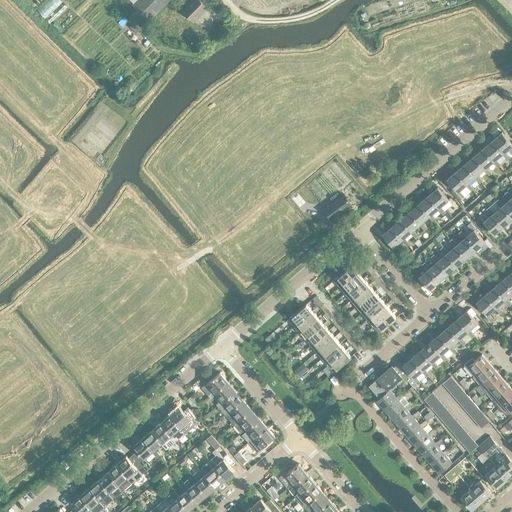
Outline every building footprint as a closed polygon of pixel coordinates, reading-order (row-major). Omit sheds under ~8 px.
[(502,132),(493,140),(503,153),(501,154),(507,160),(510,157),(506,153),(509,151),(511,153),(511,152),(511,142),(511,143),(502,132)] [(493,140),(483,148),(494,160),(493,162),(498,167),(501,165),(496,159),(501,154),(503,153),(493,140)] [(483,148),(474,156),(485,169),(483,170),(489,175),(491,173),(486,167),(493,162),(494,160),(483,148)] [(474,156),(465,164),(476,176),(474,177),(480,183),(483,181),(478,175),(483,170),(485,169),(474,156)] [(465,164),(456,171),(467,184),(465,185),(471,191),(473,188),(468,183),(474,177),(476,176),(465,164)] [(467,184),(456,171),(447,179),(457,192),(456,193),(461,199),(464,196),(459,190),(465,185),(467,184)] [(496,182),(490,175),(484,179),(491,186),(496,182)] [(437,187),(428,195),(439,208),(437,209),(443,214),(445,212),(440,206),(448,200),(437,187)] [(509,199),(504,204),(502,206),(511,217),(511,199),(511,198),(511,197),(511,195),(507,191),(504,194),(509,199)] [(338,193),(331,198),(333,202),(324,209),(331,219),(352,204),(345,194),(341,197),(338,193)] [(428,195),(419,203),(430,215),(428,217),(433,222),(436,220),(432,214),(437,209),(439,208),(428,195)] [(501,207),(495,212),(493,214),(504,226),(511,219),(511,217),(502,206),(504,204),(498,199),(495,201),(501,207)] [(419,203),(410,210),(421,223),(419,224),(424,230),(427,227),(422,222),(428,217),(430,215),(419,203)] [(493,214),(495,212),(489,207),(486,209),(491,215),(483,221),(494,234),(504,226),(493,214)] [(410,210),(401,218),(411,231),(410,232),(415,238),(418,235),(413,230),(419,224),(421,223),(410,210)] [(401,218),(391,226),(402,239),(401,240),(406,246),(409,243),(404,237),(410,232),(411,231),(401,218)] [(472,231),(466,236),(465,237),(476,250),(485,242),(475,230),(476,229),(471,222),(467,225),(472,231)] [(402,239),(391,226),(382,234),(393,246),(391,247),(396,254),(399,251),(395,245),(401,240),(402,239)] [(463,239),(457,244),(456,245),(466,258),(476,250),(465,237),(466,236),(461,231),(458,233),(463,239)] [(454,246),(448,251),(447,253),(458,265),(466,258),(456,245),(457,244),(452,239),(449,241),(454,246)] [(4,240),(0,242),(0,258),(11,251),(4,240)] [(445,254),(439,259),(438,261),(448,273),(458,265),(447,253),(448,251),(443,246),(440,248),(445,254)] [(436,262),(430,267),(428,268),(439,281),(448,273),(438,261),(439,259),(433,254),(431,256),(436,262)] [(359,259),(364,265),(367,262),(362,256),(359,259)] [(364,265),(370,272),(373,269),(367,262),(364,265)] [(428,268),(430,267),(424,262),(422,264),(427,270),(419,276),(430,289),(439,281),(428,268)] [(334,280),(340,286),(357,271),(352,264),(334,280)] [(370,272),(375,278),(378,275),(373,269),(370,272)] [(340,286),(345,293),(363,277),(357,271),(340,286)] [(375,278),(381,285),(384,282),(378,275),(375,278)] [(345,293),(351,299),(369,284),(363,277),(345,293)] [(511,287),(504,278),(495,286),(506,299),(504,300),(510,305),(511,303),(507,298),(511,293),(511,287)] [(381,285),(386,291),(389,289),(384,282),(381,285)] [(351,299),(356,306),(374,290),(369,284),(351,299)] [(495,286),(486,294),(497,307),(495,308),(501,313),(503,311),(498,305),(504,300),(506,299),(495,286)] [(386,291),(392,298),(395,295),(389,289),(386,291)] [(356,306),(362,312),(380,297),(374,290),(356,306)] [(497,307),(486,294),(476,302),(487,314),(485,315),(491,322),(494,319),(489,313),(495,308),(497,307)] [(392,304),(394,307),(401,302),(395,295),(392,298),(395,301),(392,304)] [(314,298),(319,304),(322,301),(317,296),(314,298)] [(362,312),(367,319),(385,303),(380,297),(362,312)] [(319,304),(324,311),(328,308),(322,301),(319,304)] [(401,302),(394,307),(395,308),(398,305),(403,311),(406,308),(401,302)] [(288,319),(294,326),(312,310),(306,303),(288,319)] [(367,319),(373,325),(391,310),(385,303),(367,319)] [(323,315),(327,320),(333,314),(328,308),(324,311),(326,312),(323,315)] [(467,309),(458,318),(468,331),(467,332),(472,337),(475,335),(470,329),(478,322),(467,309)] [(294,326),(299,332),(318,317),(312,310),(294,326)] [(391,310),(373,325),(379,332),(397,317),(391,310)] [(330,318),(336,324),(339,321),(333,314),(327,320),(330,318)] [(299,332),(305,339),(323,323),(318,317),(299,332)] [(458,318),(449,325),(460,338),(458,340),(463,345),(466,343),(461,337),(467,332),(468,331),(458,318)] [(336,324),(341,330),(344,328),(339,321),(336,324)] [(305,339),(311,345),(329,330),(323,323),(305,339)] [(449,325),(439,333),(450,346),(449,348),(454,353),(457,351),(452,345),(458,340),(460,338),(449,325)] [(341,330),(347,337),(350,334),(344,328),(341,330)] [(311,345),(316,352),(334,336),(329,330),(311,345)] [(439,333),(430,341),(441,354),(440,355),(445,360),(448,358),(443,353),(449,348),(450,346),(439,333)] [(347,337),(352,343),(355,341),(350,334),(347,337)] [(316,352),(322,358),(340,343),(334,336),(316,352)] [(355,341),(352,343),(358,350),(361,347),(355,341)] [(430,341),(421,349),(432,362),(431,363),(436,368),(439,366),(434,361),(440,355),(441,354),(430,341)] [(322,358),(327,365),(346,349),(340,343),(322,358)] [(346,349),(327,365),(333,371),(350,357),(351,356),(346,349)] [(421,349),(412,357),(423,370),(422,371),(427,376),(430,374),(425,368),(431,363),(432,362),(421,349)] [(470,365),(477,373),(489,362),(482,354),(470,365)] [(412,357),(403,365),(414,377),(412,378),(417,384),(421,382),(416,376),(422,371),(423,370),(412,357)] [(392,365),(388,369),(400,383),(406,378),(414,387),(417,384),(412,378),(414,377),(403,365),(400,361),(394,367),(392,365)] [(473,376),(480,384),(496,370),(489,362),(477,373),(473,376)] [(388,369),(379,377),(388,387),(394,382),(397,385),(400,383),(388,369)] [(480,384),(486,392),(503,377),(496,370),(480,384)] [(202,387),(209,395),(213,390),(215,392),(228,381),(220,371),(202,387)] [(443,383),(447,387),(455,380),(451,376),(443,383)] [(381,391),(383,394),(389,389),(388,387),(379,377),(369,385),(377,395),(381,391)] [(486,392),(493,399),(509,385),(503,377),(486,392)] [(447,387),(450,391),(458,384),(455,380),(447,387)] [(216,393),(222,399),(223,401),(236,390),(228,381),(215,392),(213,390),(209,395),(211,398),(216,393)] [(377,400),(385,409),(398,398),(396,396),(391,390),(397,385),(394,382),(388,387),(389,389),(383,394),(377,400)] [(450,391),(454,395),(462,388),(458,384),(450,391)] [(493,399),(500,407),(511,396),(511,388),(509,385),(493,399)] [(454,395),(457,399),(465,392),(462,388),(454,395)] [(219,407),(224,413),(229,408),(231,410),(244,399),(236,390),(223,401),(222,399),(217,404),(219,407)] [(424,398),(428,403),(436,395),(433,391),(424,398)] [(385,409),(392,418),(406,407),(404,405),(399,400),(405,395),(403,392),(396,396),(398,398),(385,409)] [(457,399),(461,403),(469,397),(465,392),(457,399)] [(187,399),(195,408),(200,404),(192,395),(187,399)] [(428,403),(432,407),(440,400),(436,395),(428,403)] [(511,396),(500,407),(507,415),(511,410),(511,396)] [(461,403),(465,407),(472,401),(469,397),(461,403)] [(224,413),(232,422),(237,418),(239,419),(252,408),(244,399),(231,410),(229,408),(224,413)] [(432,407),(435,411),(443,404),(440,400),(432,407)] [(392,418),(400,427),(413,416),(412,415),(407,409),(413,404),(410,401),(404,405),(406,407),(392,418)] [(465,407),(468,412),(476,405),(472,401),(465,407)] [(435,411),(439,415),(447,408),(443,404),(435,411)] [(468,412),(472,416),(480,409),(476,405),(468,412)] [(180,406),(170,414),(181,426),(179,428),(185,434),(200,421),(188,407),(184,411),(180,406)] [(232,422),(240,432),(245,427),(246,428),(259,417),(252,408),(239,419),(237,418),(232,422)] [(439,415),(442,419),(451,412),(447,408),(439,415)] [(475,420),(479,416),(483,413),(480,409),(472,416),(475,420)] [(400,427),(408,437),(421,426),(420,424),(415,418),(421,413),(418,410),(412,415),(413,416),(400,427)] [(442,419),(446,423),(454,416),(451,412),(442,419)] [(483,413),(479,416),(486,424),(490,421),(483,413)] [(170,414),(161,422),(172,434),(170,436),(175,441),(178,439),(185,434),(179,428),(181,426),(170,414)] [(446,423),(449,428),(458,420),(454,416),(446,423)] [(479,416),(475,420),(482,428),(486,424),(479,416)] [(242,434),(248,441),(253,436),(254,437),(267,426),(259,417),(246,428),(245,427),(240,432),(242,434)] [(408,437),(416,446),(429,435),(428,433),(422,427),(428,422),(426,419),(420,424),(421,426),(408,437)] [(449,428),(453,432),(461,425),(458,420),(449,428)] [(504,433),(511,425),(511,423),(510,421),(500,429),(504,433)] [(161,422),(152,429),(163,442),(161,444),(167,449),(169,447),(175,441),(170,436),(172,434),(161,422)] [(453,432),(456,436),(465,429),(461,425),(453,432)] [(253,436),(248,441),(258,453),(265,447),(264,446),(275,436),(267,426),(254,437),(253,436)] [(416,446),(424,455),(436,444),(435,442),(430,436),(436,431),(434,428),(428,433),(429,435),(416,446)] [(152,429),(143,437),(154,450),(152,452),(157,457),(160,454),(155,448),(161,444),(163,442),(152,429)] [(456,436),(460,440),(468,433),(465,429),(456,436)] [(460,440),(464,444),(472,437),(468,433),(460,440)] [(207,438),(216,449),(221,445),(211,434),(207,438)] [(479,445),(478,446),(481,449),(488,458),(497,450),(503,456),(499,459),(500,461),(495,466),(507,479),(511,475),(511,465),(511,464),(511,460),(506,453),(490,435),(479,445)] [(138,450),(133,454),(147,469),(152,465),(145,458),(152,452),(154,450),(143,437),(134,445),(138,450)] [(464,444),(467,448),(475,441),(472,437),(464,444)] [(424,455),(432,464),(444,453),(443,451),(438,446),(444,441),(441,438),(435,442),(436,444),(424,455)] [(471,453),(478,446),(479,445),(475,441),(467,448),(471,453)] [(444,453),(432,464),(440,473),(452,463),(446,455),(452,450),(449,447),(443,451),(444,453)] [(216,455),(211,460),(216,465),(215,466),(225,479),(235,471),(224,458),(216,449),(213,452),(216,455)] [(483,462),(488,458),(481,449),(476,453),(479,456),(478,457),(483,462)] [(234,455),(242,464),(247,460),(239,451),(234,455)] [(126,455),(117,463),(128,476),(126,477),(131,483),(147,469),(133,454),(129,458),(126,455)] [(179,462),(182,466),(187,462),(184,457),(179,462)] [(211,460),(202,467),(207,473),(206,474),(216,486),(225,479),(215,466),(216,465),(211,460)] [(460,461),(453,467),(459,474),(464,470),(462,468),(464,467),(460,461)] [(279,477),(287,486),(292,481),(294,483),(307,472),(299,462),(286,473),(285,472),(279,477)] [(117,463),(108,471),(119,484),(117,485),(122,491),(125,488),(131,483),(126,477),(128,476),(117,463)] [(507,479),(495,466),(486,474),(498,487),(507,479)] [(199,470),(193,475),(198,480),(196,482),(207,494),(216,486),(206,474),(207,473),(202,467),(199,470)] [(459,474),(453,467),(448,472),(445,475),(450,481),(459,474)] [(108,471),(99,479),(110,491),(108,493),(113,499),(122,491),(117,485),(119,484),(108,471)] [(287,486),(295,495),(300,490),(302,492),(314,481),(307,472),(294,483),(292,481),(287,486)] [(195,483),(189,488),(187,489),(198,502),(207,494),(196,482),(198,480),(193,475),(190,478),(195,483)] [(99,479),(90,487),(101,499),(99,501),(104,507),(107,504),(113,499),(108,493),(110,491),(99,479)] [(480,480),(471,488),(482,501),(492,493),(480,480)] [(299,508),(303,504),(308,499),(309,501),(322,490),(314,481),(302,492),(300,490),(295,495),(297,498),(293,502),(299,508)] [(186,491),(180,496),(178,497),(189,510),(198,502),(187,489),(189,488),(184,483),(181,485),(186,491)] [(275,499),(280,495),(272,485),(267,489),(275,499)] [(90,487),(81,494),(92,507),(91,508),(94,511),(97,511),(104,507),(99,501),(101,499),(90,487)] [(482,501),(471,488),(461,497),(473,510),(482,501)] [(306,507),(309,511),(312,511),(316,508),(317,510),(330,499),(322,490),(309,501),(308,499),(303,504),(306,507)] [(172,493),(166,498),(171,504),(169,505),(174,511),(186,511),(189,510),(178,497),(180,496),(175,491),(172,493)] [(94,511),(91,508),(92,507),(81,494),(79,496),(78,494),(74,498),(75,499),(71,502),(78,511),(76,511),(94,511)] [(166,498),(156,506),(162,511),(160,511),(174,511),(169,505),(171,504),(166,498)] [(261,498),(252,506),(256,511),(280,511),(272,502),(268,506),(261,498)] [(316,508),(312,511),(333,511),(338,508),(330,499),(317,510),(316,508)]
